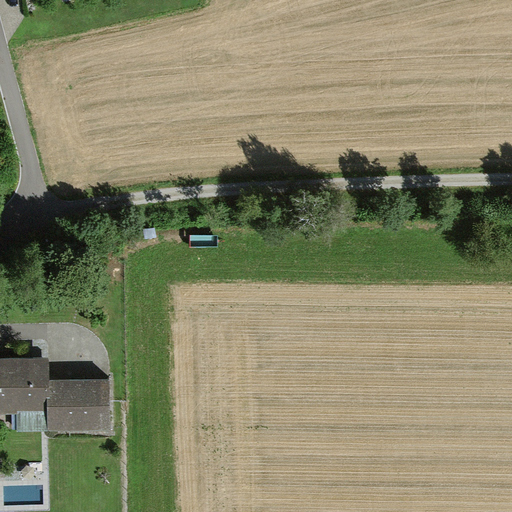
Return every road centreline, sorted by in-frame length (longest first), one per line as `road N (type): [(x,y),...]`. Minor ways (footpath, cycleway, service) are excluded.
road 1 (residential): [(41,211),(253,183),(511,178)]
road 2 (residential): [(0,46),(41,211)]
